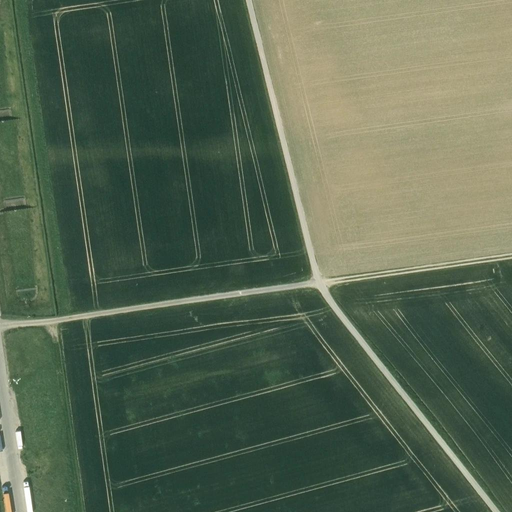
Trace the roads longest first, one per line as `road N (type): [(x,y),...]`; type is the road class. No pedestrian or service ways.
road 1 (track): [(248,0),(317,282),(497,511)]
road 2 (track): [(0,328),(317,282)]
road 3 (track): [(511,255),(317,282)]
road 4 (track): [(80,511),(54,321)]
road 5 (unclassified): [(0,380),(17,511)]
